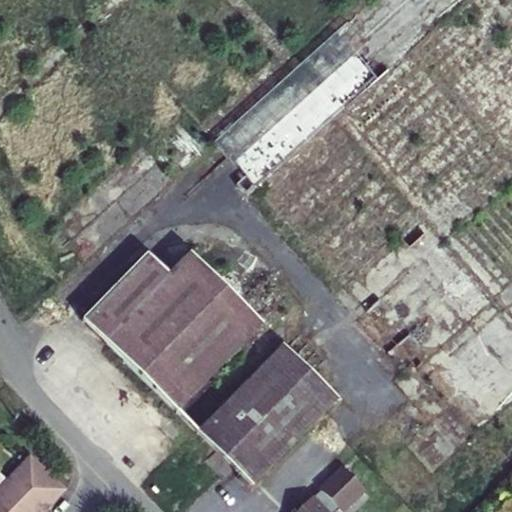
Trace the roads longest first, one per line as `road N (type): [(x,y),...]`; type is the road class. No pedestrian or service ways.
road 1 (unknown): [(267,511),(377,392),(370,367),(325,311),(239,223),(179,221),(19,374)]
road 2 (residential): [(0,332),(31,392),(112,477)]
